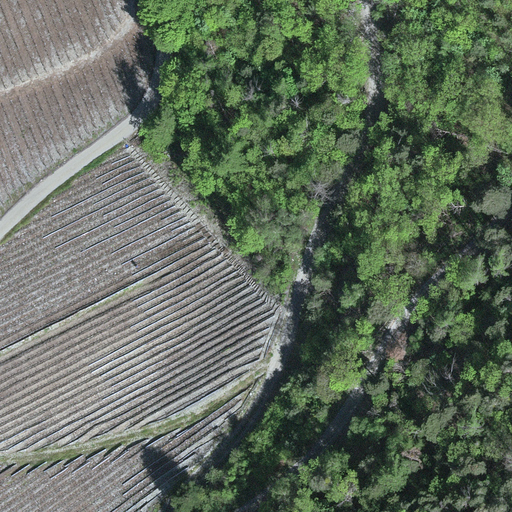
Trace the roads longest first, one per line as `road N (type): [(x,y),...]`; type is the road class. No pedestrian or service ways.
road 1 (track): [(364,0),(376,90),(368,127),(319,232),(265,384),(244,423),(163,511)]
road 2 (track): [(511,202),(407,312),(322,442),(240,511)]
road 3 (unclassified): [(161,0),(164,76),(147,110),(0,230)]
